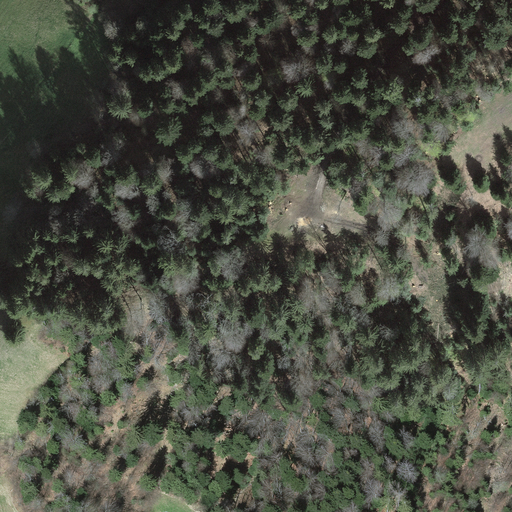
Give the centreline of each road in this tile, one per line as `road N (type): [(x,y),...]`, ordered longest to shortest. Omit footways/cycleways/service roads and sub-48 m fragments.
road 1 (track): [(443,0),(372,74),(324,171),(317,211),(391,242),(436,278),(499,277)]
road 2 (track): [(275,0),(137,80),(109,114),(11,143)]
